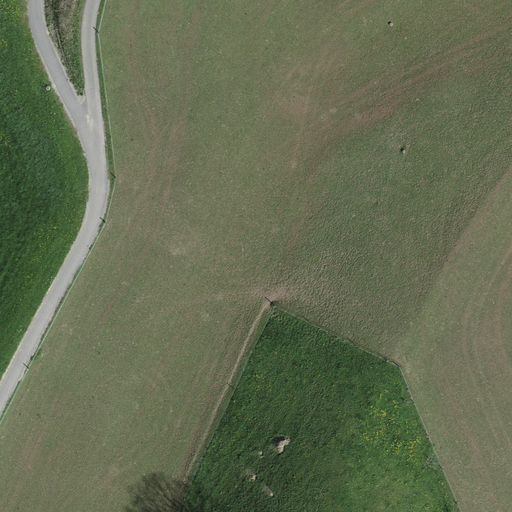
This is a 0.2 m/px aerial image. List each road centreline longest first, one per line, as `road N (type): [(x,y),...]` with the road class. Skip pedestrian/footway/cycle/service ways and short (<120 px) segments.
road 1 (track): [(0,398),(94,221),(100,191),(88,125),(44,43),(38,0)]
road 2 (track): [(93,0),(88,125)]
